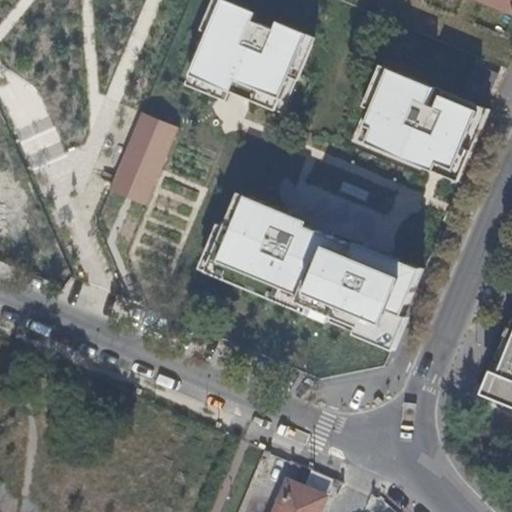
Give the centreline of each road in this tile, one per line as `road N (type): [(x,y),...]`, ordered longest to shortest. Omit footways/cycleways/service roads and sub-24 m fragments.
road 1 (residential): [(0,301),(392,453)]
road 2 (residential): [(392,453),(511,170)]
